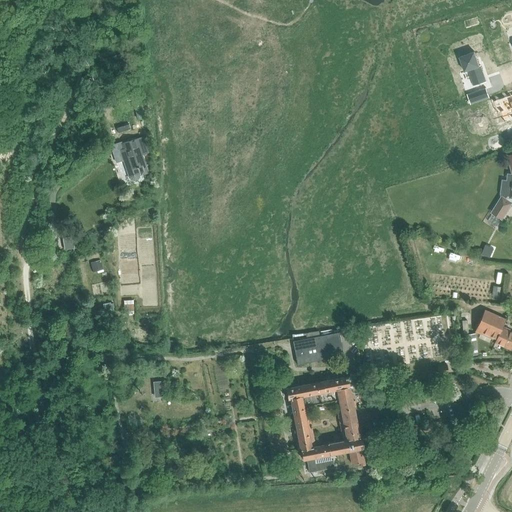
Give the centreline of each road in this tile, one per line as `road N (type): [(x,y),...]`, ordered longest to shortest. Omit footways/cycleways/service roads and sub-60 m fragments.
road 1 (track): [(168,358),(174,334),(163,117),(147,0)]
road 2 (track): [(271,348),(188,360),(140,357)]
